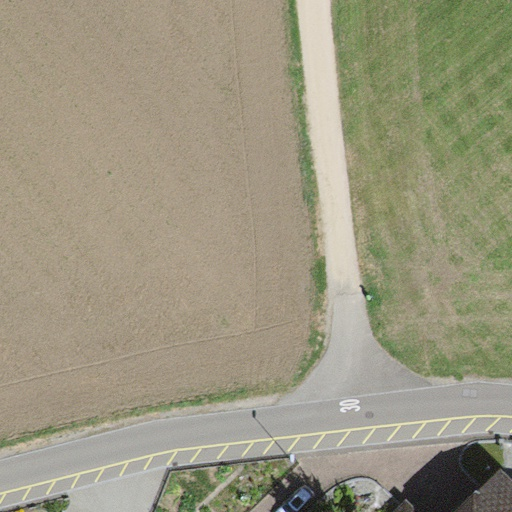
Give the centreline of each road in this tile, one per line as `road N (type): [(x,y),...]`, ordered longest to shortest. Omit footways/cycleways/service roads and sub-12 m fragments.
road 1 (track): [(360,411),(313,0)]
road 2 (tertiary): [(0,474),(144,435),(360,411)]
road 3 (tertiary): [(360,411),(511,401)]
road 4 (residential): [(278,511),(338,463),(360,411)]
